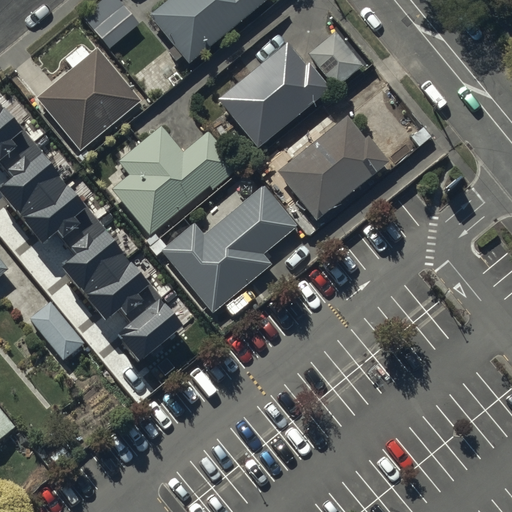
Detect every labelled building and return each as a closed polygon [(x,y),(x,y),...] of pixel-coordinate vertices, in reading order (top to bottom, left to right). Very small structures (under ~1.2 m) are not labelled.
[(117,0),(100,0),(80,16),(107,49),(137,24),(117,0)] [(165,0),(147,15),(187,64),(264,0),(165,0)] [(306,54),(334,87),(361,65),(333,31),(306,54)] [(304,66),(284,42),(215,99),(255,147),(328,88),(307,63),(304,66)] [(139,101),(95,47),(34,97),(78,151),(139,101)] [(344,116),(275,172),(314,220),(387,162),(366,135),(362,138),(344,116)] [(110,189),(148,235),(208,185),(211,189),(237,168),(206,131),(181,152),(159,125),(116,161),(127,175),(110,189)] [(3,148),(0,150),(0,227),(30,264),(65,235),(61,230),(90,205),(66,176),(42,196),(3,148)] [(202,235),(192,223),(159,251),(211,313),(270,264),(261,255),(296,226),(262,185),(202,235)] [(122,218),(89,244),(120,283),(153,257),(122,218)] [(82,343),(48,301),(27,318),(61,360),(82,343)] [(0,437),(13,427),(0,410),(0,437)]
